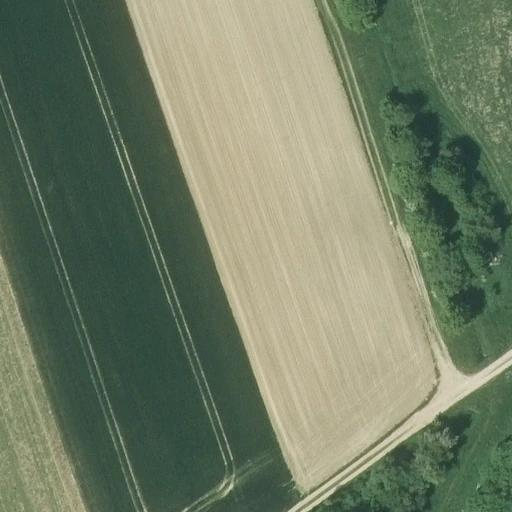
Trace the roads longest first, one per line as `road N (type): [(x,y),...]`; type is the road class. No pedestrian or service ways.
road 1 (track): [(449,397),(425,337),(398,206),(333,0)]
road 2 (track): [(321,511),(449,397)]
